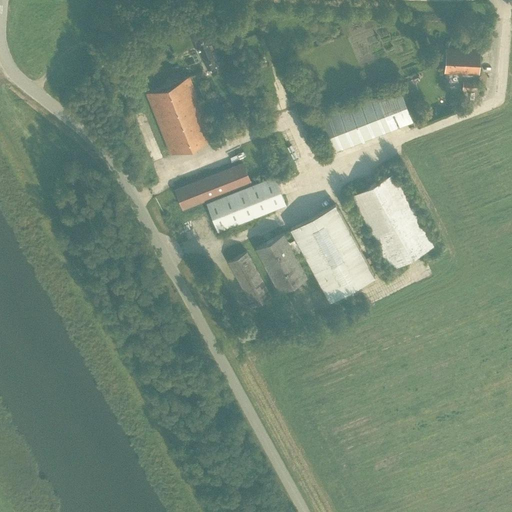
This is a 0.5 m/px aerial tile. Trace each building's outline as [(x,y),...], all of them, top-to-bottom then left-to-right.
[(212,57),(217,55),(208,32),(194,37),(204,61),(208,70),(216,66),(212,57)] [(444,71),(479,73),(481,49),(446,47),(444,71)] [(147,92),(171,153),(213,136),(189,75),(147,92)] [(463,90),(477,91),(478,82),(463,81),(463,90)] [(321,117),(334,151),(413,120),(400,86),(321,117)] [(176,189),(184,208),(250,182),(243,162),(176,189)] [(351,195),(391,267),(434,244),(394,172),(351,195)] [(286,204),(277,180),(275,174),(206,201),(218,230),(286,204)] [(303,253),(329,301),(375,276),(336,204),(290,229),(296,239),(290,242),(284,232),(255,247),(279,292),(308,276),(298,256),(303,253)] [(228,261),(253,307),(272,295),(248,250),(228,261)]
